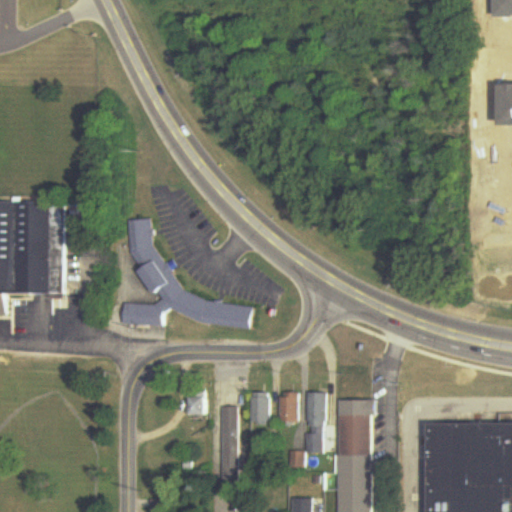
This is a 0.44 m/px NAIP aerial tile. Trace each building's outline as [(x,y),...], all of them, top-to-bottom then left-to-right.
[(0,203),(0,317),(12,318),(12,295),(69,296),(69,204),(0,203)] [(168,318),(254,329),(256,307),(187,298),(154,240),(156,227),(154,223),(134,220),(130,247),(162,304),(155,307),(128,304),(125,325),(166,330),(168,318)] [(209,418),(209,394),(193,394),(193,418),(209,418)] [(302,394),(284,394),(284,425),(302,425),(302,394)] [(329,394),(310,394),(310,455),(329,455),(329,394)] [(274,426),(274,395),(255,395),(255,426),(274,426)] [(375,402),(342,402),(342,458),(374,458),(375,402)] [(225,492),(242,492),(242,409),(225,409),(225,492)] [(511,511),(511,424),(436,425),(436,511),(511,511)] [(293,468),(306,468),(305,453),(292,453),(293,468)] [(296,511),(317,511),(317,500),(297,500),(296,511)]
